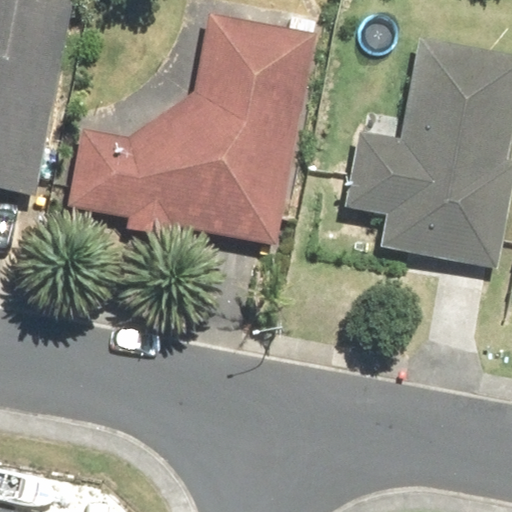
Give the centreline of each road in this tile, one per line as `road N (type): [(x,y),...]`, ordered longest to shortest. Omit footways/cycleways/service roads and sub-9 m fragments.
road 1 (residential): [(0,361),(272,421)]
road 2 (residential): [(272,421),(511,465)]
